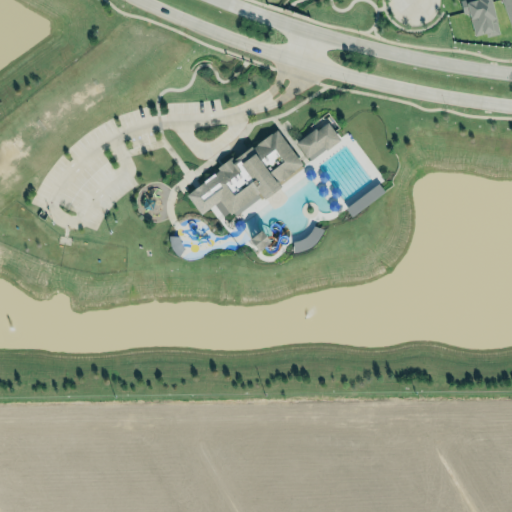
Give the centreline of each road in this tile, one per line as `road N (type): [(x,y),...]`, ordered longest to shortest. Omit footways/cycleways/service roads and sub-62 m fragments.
road 1 (secondary): [(141,0),(321,65),(413,90),(511,104)]
road 2 (secondary): [(511,71),(419,58),(222,0)]
